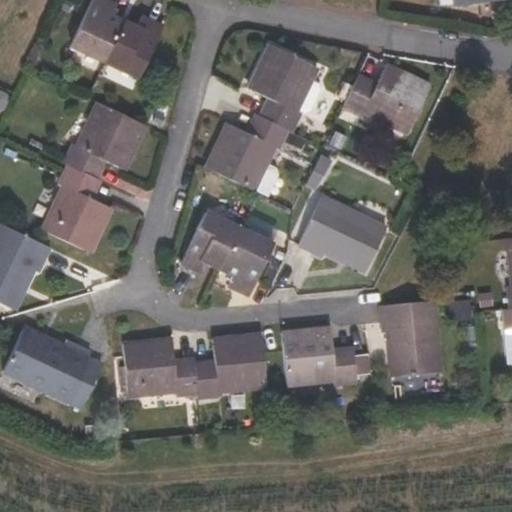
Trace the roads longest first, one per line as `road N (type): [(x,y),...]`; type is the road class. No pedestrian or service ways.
road 1 (residential): [(217,0),(136,297)]
road 2 (residential): [(217,0),(511,57)]
road 3 (residential): [(136,297),(183,324),(359,306)]
